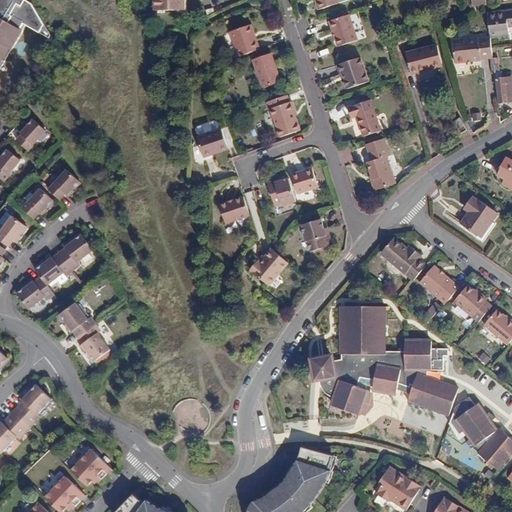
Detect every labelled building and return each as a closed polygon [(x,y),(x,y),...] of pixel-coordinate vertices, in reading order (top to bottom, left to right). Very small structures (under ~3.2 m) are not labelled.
[(0,0),(0,58),(8,45),(11,47),(22,28),(18,27),(23,20),(26,22),(38,30),(44,21),(32,1),(30,0),(0,0)] [(154,0),(155,12),(186,11),(185,0),(154,0)] [(339,4),(337,0),(316,0),(320,10),(339,4)] [(511,23),(511,10),(488,13),(490,37),(509,36),(508,27),(508,24),(511,23)] [(351,14),(354,29),(360,28),(357,13),(351,14)] [(358,40),(349,15),(330,22),(338,46),(358,40)] [(38,30),(48,36),(51,33),(44,21),(38,30)] [(256,41),(250,26),(247,27),(253,42),(256,41)] [(238,57),(259,49),(256,41),(253,42),(247,27),(230,33),(238,57)] [(492,57),(491,46),(490,37),(477,38),(453,40),(455,63),(480,61),(480,59),(492,57)] [(0,64),(11,47),(8,45),(0,58),(0,64)] [(428,70),(428,68),(442,65),(437,45),(406,53),(411,74),(428,70)] [(281,81),(272,53),(253,59),(262,87),(281,81)] [(358,55),(336,62),(339,73),(341,72),(343,77),(342,78),(345,87),(366,80),(358,55)] [(496,79),(498,103),(508,102),(505,77),(496,79)] [(267,102),(270,110),(271,110),(280,136),(300,130),(290,101),(289,102),(287,95),(267,102)] [(363,135),(381,129),(369,98),(347,106),(350,117),(356,115),(363,135)] [(472,114),(473,122),(482,120),(480,112),(472,114)] [(34,117),(27,124),(22,129),(20,131),(23,132),(17,138),(28,148),(46,129),(34,117)] [(453,121),(457,128),(464,124),(460,117),(453,121)] [(214,155),(213,154),(227,149),(222,133),(197,139),(202,159),(204,158),(212,156),(214,155)] [(383,138),(366,144),(368,152),(386,146),(383,138)] [(370,160),(367,161),(372,174),(376,189),(394,183),(385,155),(388,154),(386,146),(368,152),(370,160)] [(0,177),(3,179),(20,160),(7,149),(2,155),(0,157),(0,177)] [(205,164),(213,162),(212,156),(204,158),(205,164)] [(511,160),(507,158),(497,175),(511,183),(511,160)] [(298,194),(318,188),(311,168),(291,174),(298,194)] [(67,169),(47,188),(58,198),(63,193),(65,194),(68,191),(72,187),(78,180),(67,169)] [(281,205),(282,207),(296,203),(289,181),(281,183),(275,185),(274,182),(267,184),(275,207),(281,205)] [(37,212),(39,214),(42,211),(46,207),(52,200),(40,188),(22,208),(32,218),(37,212)] [(495,224),(491,222),(498,213),(478,200),(478,201),(472,197),(464,209),(469,213),(461,224),(477,236),(476,238),(482,242),(495,224)] [(225,204),(218,206),(225,225),(248,216),(242,198),(232,202),(233,203),(227,205),(225,204)] [(24,227),(9,216),(7,218),(20,232),(24,227)] [(15,238),(18,234),(20,232),(7,218),(0,227),(0,242),(5,246),(10,240),(12,241),(15,238)] [(328,247),(333,243),(330,234),(327,236),(325,230),(321,220),(302,226),(307,242),(309,242),(312,252),(328,247)] [(62,245),(64,247),(57,252),(71,268),(78,263),(75,259),(90,246),(78,232),(73,237),(69,240),(62,245)] [(382,254),(413,282),(426,268),(419,262),(421,259),(411,249),(409,252),(394,240),(382,254)] [(250,271),(270,287),(289,264),(275,252),(271,249),(263,259),(259,264),(256,263),(250,271)] [(42,262),(38,265),(33,270),(39,277),(45,284),(61,272),(63,275),(71,268),(57,252),(51,257),(49,256),(42,262)] [(420,283),(446,306),(459,289),(443,275),(442,276),(439,274),(440,273),(434,268),(420,283)] [(53,293),(45,284),(39,277),(33,282),(31,280),(25,285),(21,289),(15,293),(28,308),(43,296),(46,299),(53,293)] [(455,304),(478,324),(491,309),(485,303),(487,301),(481,295),(479,297),(475,294),(468,289),(455,304)] [(432,318),(440,307),(434,302),(426,313),(432,318)] [(70,331),(72,329),(78,337),(94,323),(89,316),(86,318),(72,303),(57,315),(61,320),(65,324),(70,331)] [(410,393),(408,400),(449,415),(459,388),(428,376),(428,369),(444,367),(442,353),(449,352),(448,345),(431,347),(430,340),(404,344),(405,354),(385,356),(386,310),(341,310),(342,356),(343,356),(343,361),(334,363),(333,358),(314,361),(316,380),(318,380),(323,379),(324,384),(327,389),(331,393),(336,396),(335,401),(333,407),(358,415),(366,390),(363,389),(364,385),(373,386),(373,389),(397,391),(397,388),(397,381),(408,386),(410,382),(414,384),(413,387),(410,393)] [(485,326),(508,346),(511,341),(511,323),(498,312),(485,326)] [(100,330),(94,323),(78,337),(84,343),(82,344),(88,351),(91,354),(95,359),(110,348),(97,332),(100,330)] [(477,359),(485,365),(491,358),(483,352),(477,359)] [(328,397),(335,401),(336,396),(331,393),(327,389),(324,384),(323,379),(318,380),(319,386),(323,392),(328,397)] [(408,386),(397,381),(397,388),(410,393),(413,387),(414,384),(410,382),(408,386)] [(18,400),(20,401),(10,412),(27,427),(37,416),(35,414),(49,398),(34,384),(26,392),(22,397),(18,400)] [(472,448),(498,470),(511,453),(511,439),(509,437),(499,429),(496,432),(489,422),(495,418),(488,412),(484,415),(477,405),(475,406),(469,396),(455,405),(453,413),(472,438),(466,442),(471,449),(472,448)] [(0,452),(14,437),(17,438),(27,427),(10,412),(0,422),(0,421),(0,452)] [(82,443),(62,464),(77,479),(81,475),(84,472),(87,474),(88,475),(102,462),(82,443)] [(267,500),(258,504),(248,507),(249,511),(297,511),(306,504),(312,494),(316,494),(331,463),(328,462),(330,448),(317,448),(310,449),(301,450),(299,457),(301,458),(298,466),(300,467),(302,468),(301,471),(297,472),(295,473),(296,477),(292,477),(278,492),(276,494),(269,498),(267,500)] [(402,486),(400,483),(402,480),(389,472),(379,484),(381,489),(374,497),(387,506),(388,504),(400,511),(406,511),(418,494),(408,487),(407,489),(402,486)] [(63,477),(44,498),(57,511),(59,511),(63,509),(66,505),(69,508),(70,509),(83,495),(63,477)] [(418,494),(420,492),(402,480),(400,483),(402,486),(407,489),(408,487),(418,494)] [(162,511),(151,506),(147,511),(141,508),(141,506),(139,504),(136,505),(130,499),(117,511),(162,511)] [(462,511),(445,501),(443,504),(454,511),(453,511),(462,511)] [(46,511),(38,503),(29,511),(46,511)]
